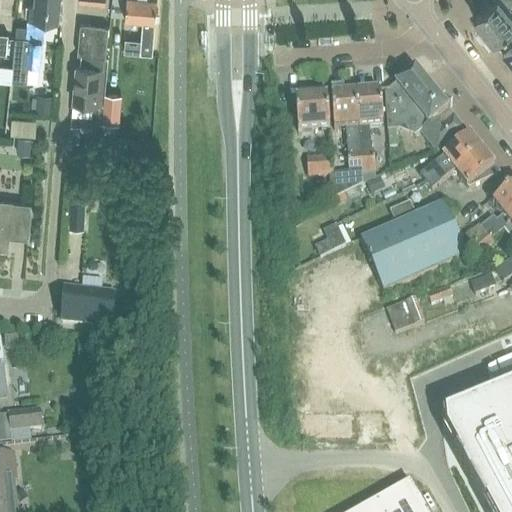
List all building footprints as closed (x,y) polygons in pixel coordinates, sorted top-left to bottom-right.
[(34,0),(34,4),(29,4),(26,35),(15,34),(11,80),(27,81),(28,65),(39,66),(43,21),(58,22),(59,0),(34,0)] [(143,21),(140,54),(152,56),(156,0),(125,0),(124,20),(143,21)] [(511,10),(510,7),(511,4),(511,0),(495,0),(474,18),(494,43),(498,40),(506,51),(511,45),(511,10)] [(77,54),(81,54),(106,56),(109,26),(80,23),(77,54)] [(511,45),(506,51),(502,54),(511,65),(511,45)] [(109,57),(106,56),(81,54),(80,66),(76,66),(73,102),(94,104),(92,122),(102,123),(103,117),(105,93),(109,57)] [(384,93),(386,113),(387,123),(387,133),(398,133),(405,128),(415,139),(420,136),(437,156),(465,133),(415,71),(389,93),(384,93)] [(121,95),(105,93),(103,117),(102,123),(118,125),(118,119),(121,95)] [(381,94),(356,96),(362,176),(375,175),(373,153),(371,153),(369,130),(384,129),(381,94)] [(334,132),(345,132),(347,155),(349,177),(362,176),(356,96),(331,98),(333,118),(334,132)] [(298,134),(318,133),(330,132),(327,98),(295,101),(298,134)] [(39,100),(38,115),(54,116),(54,101),(39,100)] [(70,126),(69,140),(79,141),(80,127),(70,126)] [(29,154),(30,138),(19,137),(18,153),(29,154)] [(443,159),(420,177),(426,185),(434,178),(440,185),(455,173),(481,152),(469,138),(443,159)] [(500,176),(481,152),(455,173),(468,190),(498,178),(500,176)] [(308,179),(328,178),(333,178),(332,160),(307,162),(308,179)] [(434,178),(426,185),(432,192),(440,186),(440,185),(434,178)] [(377,181),(366,186),(371,197),(382,191),(377,181)] [(511,191),(504,198),(492,207),(503,219),(497,224),(493,220),(480,230),(479,228),(467,239),(470,249),(486,237),(491,243),(504,233),(511,225),(511,191)] [(31,204),(11,202),(0,200),(0,249),(8,250),(9,234),(26,236),(25,239),(28,239),(31,204)] [(68,214),(87,215),(87,201),(68,201),(68,214)] [(390,215),(396,228),(416,220),(410,206),(390,215)] [(396,228),(360,244),(382,295),(466,258),(444,207),(416,220),(396,228)] [(329,245),(316,251),(321,260),(346,248),(336,228),(324,234),(329,245)] [(494,246),(491,243),(486,237),(470,249),(478,259),(494,246)] [(511,262),(495,272),(504,286),(511,280),(511,262)] [(475,297),(496,289),(491,277),(470,285),(475,297)] [(115,296),(108,295),(102,294),(103,282),(83,281),(82,293),(65,291),(62,325),(94,327),(109,328),(112,329),(115,296)] [(431,308),(453,299),(449,290),(427,298),(431,308)] [(395,336),(425,325),(415,301),(386,312),(395,336)] [(466,341),(485,332),(478,316),(458,326),(466,341)] [(98,342),(78,344),(79,363),(99,361),(98,342)] [(511,511),(511,387),(443,416),(445,434),(456,455),(456,456),(485,511),(511,511)] [(64,406),(61,413),(63,419),(69,422),(75,419),(78,413),(75,408),(70,406),(64,406)] [(312,434),(393,434),(393,407),(360,407),(312,407),(312,434)] [(13,433),(42,430),(40,415),(11,418),(13,433)] [(0,511),(13,511),(10,483),(16,483),(13,458),(0,459),(0,511)] [(426,511),(410,485),(362,511),(426,511)]
